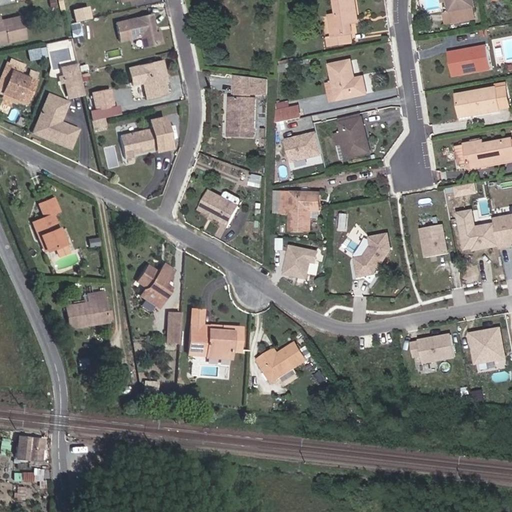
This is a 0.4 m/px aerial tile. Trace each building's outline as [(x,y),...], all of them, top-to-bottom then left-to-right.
[(357,18),(354,0),(332,0),(334,12),(328,13),(331,36),(327,37),(328,46),(350,42),(349,34),(351,34),(349,19),(357,18)] [(447,0),(449,5),(451,14),(445,15),(447,25),(476,19),(474,9),(475,9),(473,0),(447,0)] [(88,5),(72,9),(75,21),(91,17),(88,5)] [(147,13),(122,20),(127,38),(136,36),(140,35),(142,46),(159,41),(156,30),(151,31),(148,22),(150,22),(147,13)] [(0,43),(13,41),(27,37),(22,17),(2,22),(0,15),(0,43)] [(29,58),(47,55),(46,46),(27,49),(29,58)] [(488,47),(469,50),(470,53),(450,56),(452,75),(491,68),(488,47)] [(159,60),(126,68),(130,84),(141,81),(145,96),(164,92),(161,81),(160,76),(163,75),(159,60)] [(11,79),(7,91),(5,96),(21,101),(22,98),(30,101),(39,75),(31,73),(30,78),(21,75),(15,73),(17,66),(8,62),(3,76),(11,79)] [(85,94),(77,62),(61,66),(69,98),(85,94)] [(335,67),(339,85),(342,101),(370,95),(367,79),(360,80),(355,63),(335,67)] [(23,69),(17,66),(15,73),(21,75),(23,69)] [(234,74),(234,94),(268,95),(268,79),(234,74)] [(0,81),(0,88),(7,91),(11,79),(3,76),(2,76),(0,81)] [(477,114),(502,109),(500,100),(509,99),(507,84),(495,86),(496,89),(458,96),(462,114),(476,111),(477,114)] [(337,102),(342,101),(339,85),(333,86),(337,102)] [(91,92),(95,110),(90,111),(93,123),(122,117),(119,105),(115,106),(111,88),(91,92)] [(47,96),(44,104),(62,110),(58,122),(60,123),(67,103),(47,96)] [(511,108),(509,99),(500,100),(502,109),(511,108)] [(255,100),(233,100),(232,137),(254,137),(255,100)] [(44,104),(33,134),(72,148),(78,129),(60,123),(58,122),(62,110),(44,104)] [(281,110),(281,121),(304,117),(301,106),(281,110)] [(376,155),(369,119),(349,123),(351,136),(353,145),(345,146),(348,161),(355,159),(376,155)] [(155,130),(123,138),(129,164),(140,160),(139,156),(160,150),(161,153),(175,149),(167,120),(154,124),(155,130)] [(108,122),(96,125),(98,133),(110,131),(108,122)] [(286,136),(290,161),(323,155),(319,130),(286,136)] [(351,136),(344,137),(345,146),(353,145),(351,136)] [(470,169),(511,162),(511,136),(467,144),(470,169)] [(458,182),(459,192),(478,189),(477,179),(458,182)] [(238,206),(207,192),(200,207),(221,218),(220,222),(228,226),(238,206)] [(284,192),(284,212),(293,212),(293,231),(312,232),(313,220),(321,220),(322,194),(284,192)] [(49,247),(58,243),(66,240),(54,210),(58,208),(53,198),(39,204),(44,216),(34,220),(40,234),(43,233),(49,247)] [(465,226),(466,233),(468,245),(476,244),(477,246),(501,241),(499,227),(491,229),(489,222),(478,224),(475,207),(462,209),(465,226)] [(511,212),(497,215),(498,220),(499,227),(501,241),(509,240),(511,239),(511,212)] [(445,220),(424,224),(429,253),(450,249),(445,220)] [(489,222),(491,229),(499,227),(498,220),(489,222)] [(389,229),(372,232),(373,241),(366,252),(357,254),(361,271),(376,268),(392,244),(389,229)] [(97,238),(88,241),(91,249),(100,245),(97,238)] [(69,247),(66,240),(58,243),(62,250),(69,247)] [(320,250),(291,244),(284,274),(308,279),(311,261),(318,263),(320,250)] [(157,298),(163,302),(172,287),(167,283),(174,271),(163,263),(158,272),(148,265),(138,280),(147,286),(159,294),(157,298)] [(159,308),(163,302),(157,298),(159,294),(147,286),(141,296),(159,308)] [(62,306),(65,326),(101,321),(97,292),(84,294),(86,303),(62,306)] [(210,331),(210,326),(204,326),(205,309),(192,308),(191,325),(190,344),(189,356),(231,358),(232,349),(239,350),(240,328),(222,327),(222,331),(210,331)] [(178,345),(180,312),(168,311),(166,344),(178,345)] [(502,325),(473,330),(478,360),(507,354),(502,325)] [(421,337),(421,338),(414,340),(416,353),(424,351),(425,359),(457,353),(453,331),(421,337)] [(275,350),(259,359),(273,381),(307,359),(297,344),(278,355),(275,350)] [(169,392),(170,382),(144,380),(144,390),(169,392)] [(11,440),(9,462),(28,464),(30,442),(11,440)] [(23,480),(33,480),(33,471),(23,471),(23,480)]
